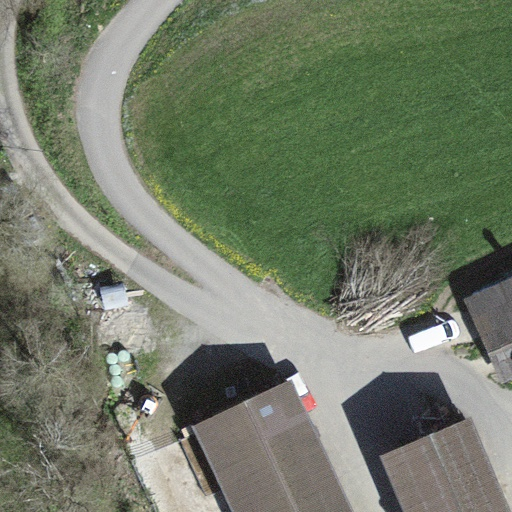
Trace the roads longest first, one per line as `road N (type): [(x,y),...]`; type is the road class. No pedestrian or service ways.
road 1 (track): [(5,0),(3,96),(31,166),(103,249),(267,332)]
road 2 (track): [(319,384),(376,511)]
